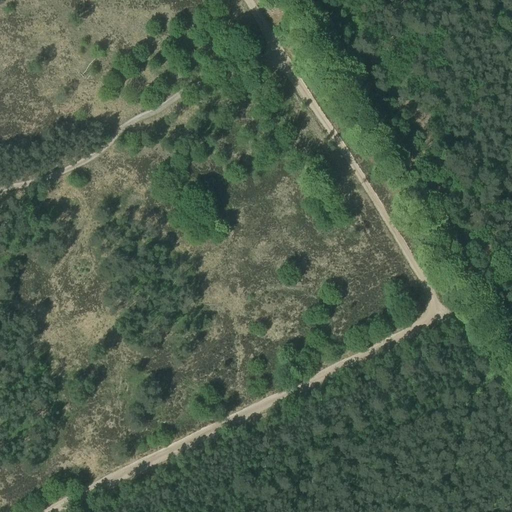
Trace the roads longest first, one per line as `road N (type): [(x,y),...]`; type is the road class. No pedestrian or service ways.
road 1 (track): [(50,511),(436,313),(431,293),(245,0)]
road 2 (track): [(0,188),(62,172),(182,90),(280,59)]
